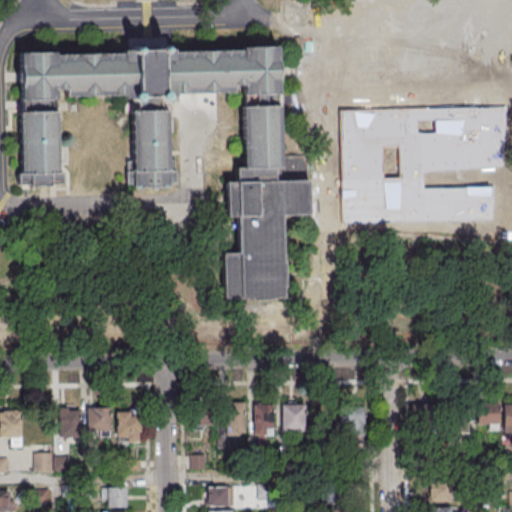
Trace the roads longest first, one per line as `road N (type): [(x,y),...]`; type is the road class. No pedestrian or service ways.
road 1 (residential): [(511,356),(0,364)]
road 2 (residential): [(391,511),(389,359)]
road 3 (residential): [(169,511),(168,362)]
